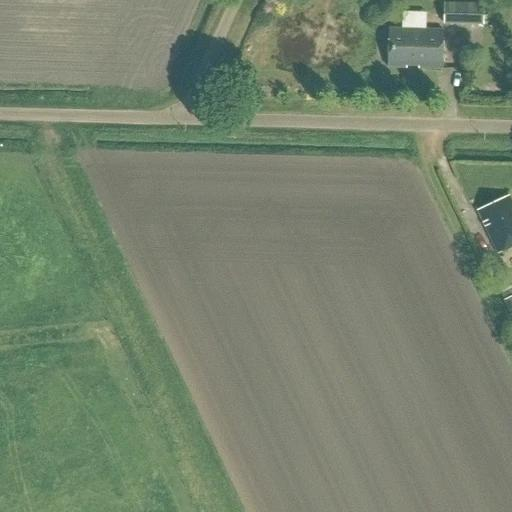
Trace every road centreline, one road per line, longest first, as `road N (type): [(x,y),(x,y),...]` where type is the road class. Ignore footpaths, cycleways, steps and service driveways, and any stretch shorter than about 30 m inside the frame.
road 1 (unclassified): [(511,125),(181,117)]
road 2 (unclassified): [(181,117),(0,112)]
road 3 (unclassified): [(181,117),(232,0)]
